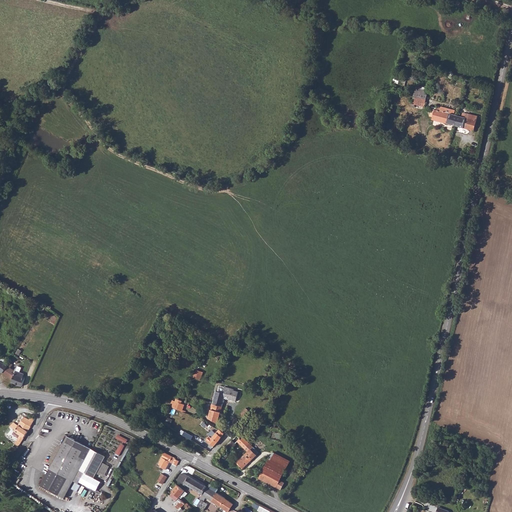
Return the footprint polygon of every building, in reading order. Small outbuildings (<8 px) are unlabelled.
[(405,85),(407,79),(394,75),(392,82),(405,85)] [(424,106),(429,88),(416,85),(412,103),(424,106)] [(431,109),(430,113),(434,114),(433,117),(433,120),(456,126),(459,116),(454,115),(455,111),(441,107),(439,107),(438,108),(437,110),(435,109),(435,110),(431,109)] [(459,116),(456,126),(471,130),(472,126),(470,126),(472,115),(462,113),(461,117),(459,116)] [(0,360),(0,372),(3,374),(10,363),(5,360),(3,363),(0,361),(0,360)] [(13,365),(10,363),(3,374),(8,377),(13,379),(12,382),(22,387),(23,384),(25,379),(23,378),(25,374),(21,372),(22,367),(19,365),(18,368),(16,372),(15,372),(16,370),(11,368),(13,365)] [(201,380),(204,372),(197,369),(194,377),(201,380)] [(216,390),(213,403),(223,406),(225,398),(236,401),(239,391),(235,390),(235,388),(226,386),(224,392),(216,390)] [(223,406),(213,403),(209,417),(218,422),(223,406)] [(240,414),(243,417),(249,410),(246,407),(240,414)] [(16,443),(19,445),(27,432),(34,419),(31,417),(29,419),(24,417),(19,426),(14,423),(12,425),(11,425),(9,427),(16,431),(15,432),(21,435),(16,443)] [(207,441),(214,447),(224,434),(223,434),(220,431),(215,436),(214,436),(212,438),(210,436),(207,441)] [(185,432),(183,436),(191,441),(193,437),(185,432)] [(127,443),(129,438),(118,434),(116,438),(127,443)] [(239,435),(227,446),(231,450),(233,449),(234,451),(237,448),(235,446),(238,443),(248,453),(238,463),(243,469),(260,453),(245,437),(242,439),(239,435)] [(68,436),(42,486),(60,495),(68,479),(74,481),(75,480),(80,469),(85,472),(95,477),(106,455),(68,436)] [(274,451),(263,471),(281,480),(291,460),(274,451)] [(165,453),(162,458),(177,466),(180,462),(176,460),(176,459),(165,452),(165,453)] [(80,469),(75,480),(80,483),(85,472),(80,469)] [(281,480),(263,471),(259,478),(281,490),(285,482),(281,480)] [(158,482),(162,485),(168,477),(162,474),(158,482)] [(184,483),(202,494),(207,487),(186,474),(181,474),(177,481),(183,484),(184,483)] [(60,495),(65,498),(74,481),(68,479),(60,495)] [(173,492),(171,495),(175,499),(178,496),(185,502),(183,505),(185,506),(184,507),(189,511),(192,507),(186,503),(188,500),(184,497),(188,493),(177,485),(172,491),(173,492)] [(207,487),(202,494),(228,511),(233,504),(207,487)] [(178,496),(175,499),(179,502),(176,505),(180,509),(177,511),(186,511),(182,506),(183,505),(185,502),(178,496)]
